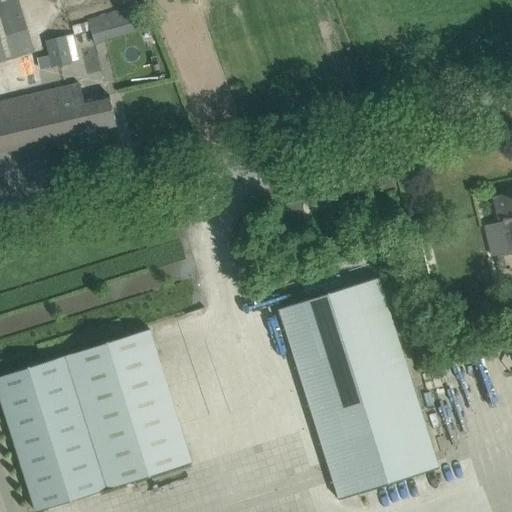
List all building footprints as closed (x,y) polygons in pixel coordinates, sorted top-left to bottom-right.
[(0,0),(0,63),(34,53),(17,0),(0,0)] [(87,19),(94,42),(152,26),(145,3),(87,19)] [(47,41),(50,52),(53,67),(71,63),(64,30),(49,34),(51,40),(47,41)] [(0,102),(0,153),(116,126),(112,106),(109,94),(84,100),(80,84),(0,102)] [(500,222),(485,225),(491,251),(506,248),(508,255),(511,253),(511,193),(494,197),(500,222)] [(279,309),(285,328),(340,499),(439,468),(379,278),(279,309)] [(0,376),(0,394),(36,509),(36,511),(37,511),(192,463),(150,329),(0,376)]
